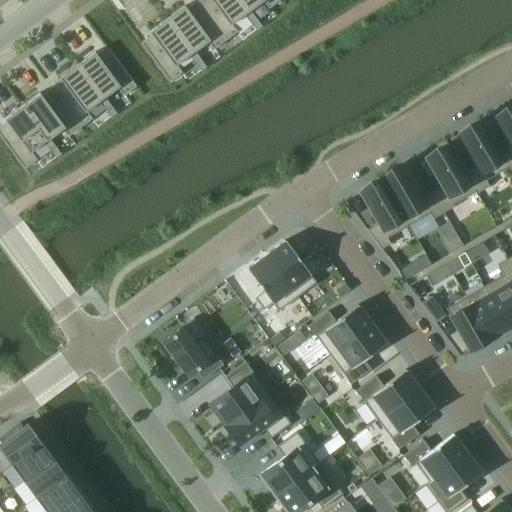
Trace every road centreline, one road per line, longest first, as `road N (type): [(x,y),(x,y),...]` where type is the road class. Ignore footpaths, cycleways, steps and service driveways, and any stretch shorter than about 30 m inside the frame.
road 1 (residential): [(90,346),(301,189)]
road 2 (residential): [(301,189),(458,393)]
road 3 (residential): [(301,189),(511,68)]
road 4 (tertiary): [(212,511),(90,346)]
road 5 (tertiary): [(90,346),(0,229)]
